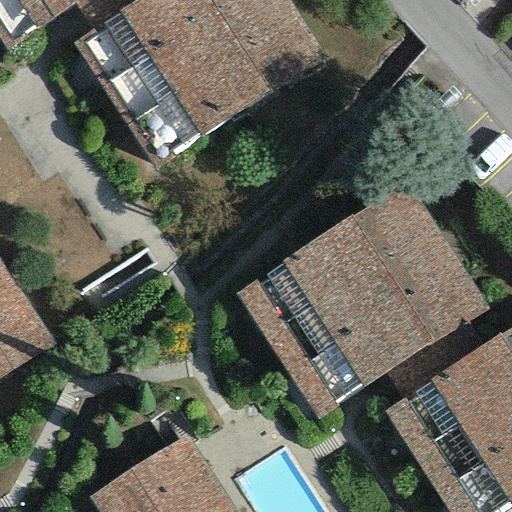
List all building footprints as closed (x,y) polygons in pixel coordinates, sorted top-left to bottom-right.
[(0,0),(0,35),(21,67),(125,0),(0,0)] [(233,0),(197,0),(89,71),(162,188),(298,102),(233,0)] [(382,231),(244,318),(325,445),(373,414),(395,401),(397,399),(462,358),(433,311),(382,231)] [(0,333),(0,401),(30,384),(0,333)] [(467,390),(389,439),(436,511),(511,511),(511,359),(478,383),(469,389),(467,390)] [(203,511),(174,466),(101,511),(203,511)]
